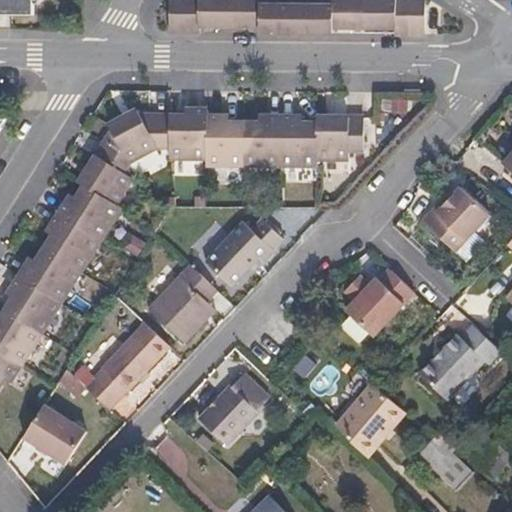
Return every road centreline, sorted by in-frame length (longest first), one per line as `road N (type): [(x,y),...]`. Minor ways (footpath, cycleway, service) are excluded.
road 1 (residential): [(52,511),(505,60)]
road 2 (residential): [(98,56),(505,60)]
road 3 (residential): [(98,56),(0,205)]
